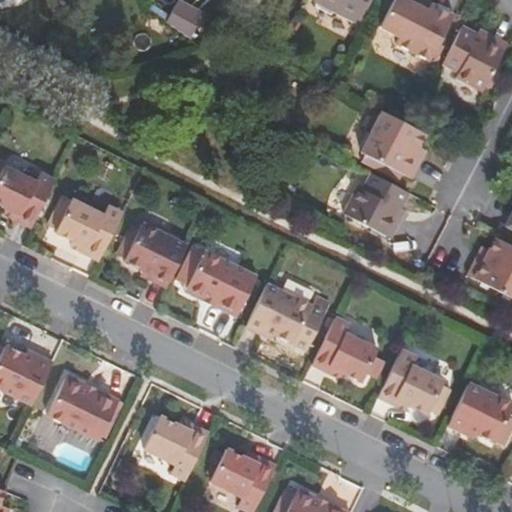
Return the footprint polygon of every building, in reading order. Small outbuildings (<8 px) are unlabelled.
[(313,0),(314,0),(353,22),(365,0),(313,0)] [(451,16),(429,5),(426,12),(415,5),(404,0),(394,0),(381,27),(398,36),(396,44),(429,60),(451,16)] [(419,0),(417,0),(415,5),(426,12),(429,5),(419,0)] [(507,45),(486,34),(483,40),(476,36),(461,29),(442,66),(455,72),(453,76),(484,92),(507,45)] [(479,30),(476,36),(483,40),(486,34),(479,30)] [(418,148),(423,135),(409,128),(382,113),(363,154),(364,154),(360,163),(394,180),(398,172),(402,174),(411,179),(420,160),(414,156),(418,148)] [(424,152),(418,148),(414,156),(420,160),(424,152)] [(16,222),(31,229),(54,182),(40,175),(35,183),(4,168),(0,175),(0,206),(6,210),(19,216),(16,222)] [(400,209),(407,193),(372,175),(365,189),(360,187),(344,217),(389,240),(400,220),(395,216),(400,209)] [(84,254),(98,262),(122,214),(108,208),(103,216),(71,202),(55,233),(74,243),(87,249),(84,254)] [(404,212),(400,209),(395,216),(400,220),(404,212)] [(3,216),(16,222),(19,216),(6,210),(3,216)] [(132,222),(130,226),(140,231),(142,227),(132,222)] [(152,284),(165,290),(186,248),(142,227),(140,231),(130,226),(115,255),(125,260),(123,263),(142,273),(154,279),(152,284)] [(511,247),(496,239),(489,252),(485,261),(478,256),(468,276),(480,283),(477,290),(508,305),(511,298),(511,247)] [(72,248),(84,254),(87,249),(74,243),(72,248)] [(482,249),(478,256),(485,261),(489,252),(482,249)] [(204,254),(186,290),(215,304),(212,308),(236,319),(255,279),(204,254)] [(140,278),(152,284),(154,279),(142,273),(140,278)] [(245,328),(258,335),(261,330),(273,337),(292,347),(305,354),(329,307),(316,301),(312,310),(310,309),(265,287),(245,328)] [(184,293),(212,308),(215,304),(186,290),(184,293)] [(311,366),(326,373),(329,369),(344,376),(361,385),(366,374),(374,378),(382,361),(374,357),(376,352),(345,336),(349,327),(334,320),(311,366)] [(271,342),(273,337),(261,330),(258,335),(271,342)] [(53,363),(40,357),(37,362),(25,356),(7,346),(0,359),(0,390),(32,406),(53,363)] [(27,351),(25,356),(37,362),(40,357),(27,351)] [(378,398),(392,405),(395,399),(408,406),(426,415),(441,383),(410,368),(414,359),(400,352),(378,398)] [(341,380),(344,376),(329,369),(326,373),(341,380)] [(67,378),(64,383),(92,397),(95,392),(67,378)] [(117,403),(95,392),(92,397),(64,383),(47,418),(97,442),(117,403)] [(447,426),(460,432),(462,428),(475,435),(494,444),(511,406),(468,385),(447,426)] [(405,412),(408,406),(395,399),(392,405),(405,412)] [(208,436),(193,429),(191,436),(177,428),(159,418),(143,451),(174,467),(170,476),(185,483),(208,436)] [(180,422),(177,428),(191,436),(193,429),(180,422)] [(473,439),(475,435),(462,428),(460,432),(473,439)] [(252,511),(274,469),(260,462),(257,467),(244,460),(225,451),(210,484),(242,499),(238,508),(245,511),(252,511)] [(247,455),(244,460),(257,467),(260,462),(247,455)] [(297,491),(296,495),(325,509),(327,505),(297,491)] [(341,511),(327,505),(325,509),(296,495),(295,496),(287,492),(277,511),(341,511)]
